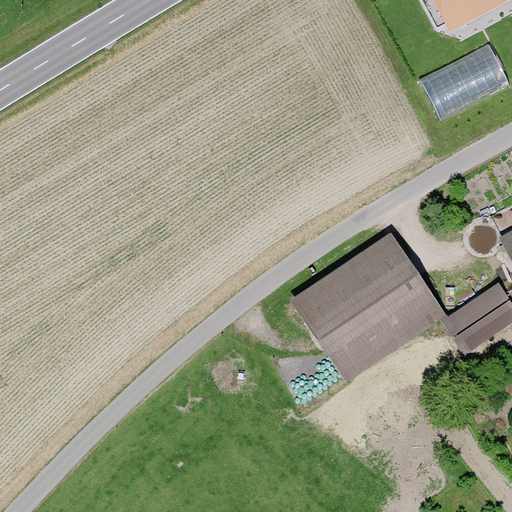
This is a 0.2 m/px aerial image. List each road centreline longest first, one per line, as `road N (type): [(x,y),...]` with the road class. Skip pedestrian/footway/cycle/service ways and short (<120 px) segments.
road 1 (unclassified): [(17,511),(258,290),(511,135)]
road 2 (primary): [(162,0),(0,99)]
